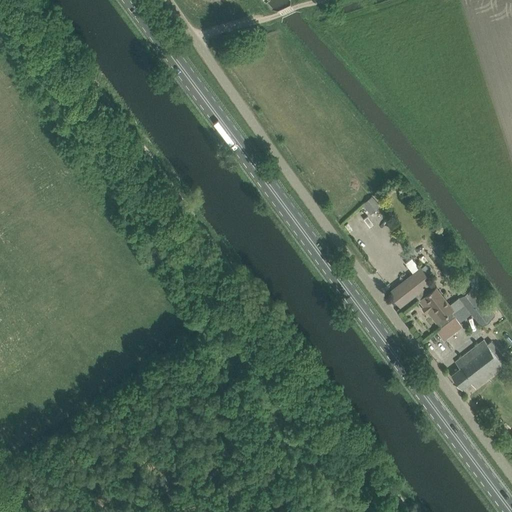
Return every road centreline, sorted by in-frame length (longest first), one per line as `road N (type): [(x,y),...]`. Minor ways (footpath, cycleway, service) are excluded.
road 1 (primary): [(511,511),(130,0)]
road 2 (track): [(10,0),(383,511)]
road 3 (unclassified): [(511,474),(164,0)]
road 4 (track): [(342,0),(194,46)]
